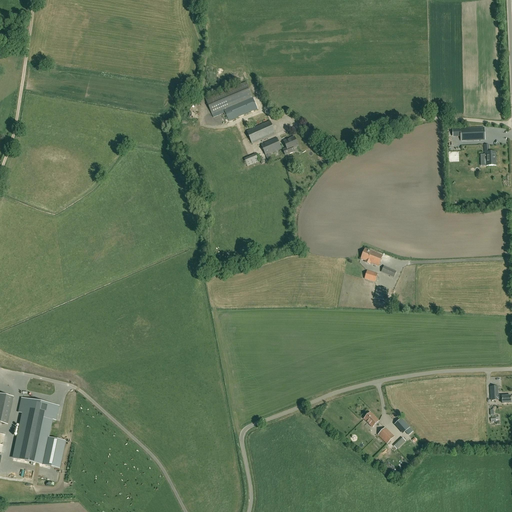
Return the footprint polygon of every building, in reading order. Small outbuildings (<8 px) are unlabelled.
[(224,111),(225,113),(228,122),(235,119),(235,118),(230,107),(252,97),(253,97),(246,82),(205,99),(212,115),(224,111)] [(252,144),(275,133),(270,121),(246,131),(252,144)] [(481,128),(461,129),(461,136),(461,141),(481,140),(484,140),(484,128),(481,128)] [(265,156),(282,149),(277,137),(260,144),(265,156)] [(298,146),(294,137),(284,142),(287,148),(283,150),(285,156),(295,152),(294,148),(298,146)] [(485,145),(485,166),(496,166),(495,152),(489,153),(489,145),(485,145)] [(258,157),(247,161),(248,166),(260,163),(258,157)] [(378,266),(382,256),(365,249),(361,259),(365,261),(365,263),(370,265),(370,263),(378,266)] [(394,278),(397,271),(384,266),(381,272),(394,278)] [(375,283),(378,274),(367,271),(364,279),(375,283)] [(386,302),(389,290),(377,287),(374,299),(386,302)] [(31,397),(34,384),(16,379),(12,394),(22,396),(22,395),(31,397)] [(0,423),(7,425),(13,397),(0,394),(0,423)] [(498,396),(498,400),(502,400),(502,404),(511,403),(511,396),(504,396),(504,395),(498,396)] [(21,399),(18,412),(23,413),(13,459),(31,462),(31,465),(33,465),(34,463),(42,465),(47,438),(51,419),(56,420),(59,407),(21,399)] [(404,406),(398,410),(403,416),(408,412),(404,406)] [(389,413),(392,420),(397,418),(395,414),(397,413),(396,410),(389,413)] [(378,422),(376,419),(373,416),(370,413),(364,419),(372,428),(378,422)] [(410,427),(401,418),(394,424),(403,433),(405,431),(408,435),(412,432),(409,428),(410,427)] [(387,445),(395,437),(385,427),(377,435),(387,445)] [(397,450),(406,442),(402,437),(393,445),(397,450)] [(47,438),(42,465),(59,468),(64,442),(47,438)]
